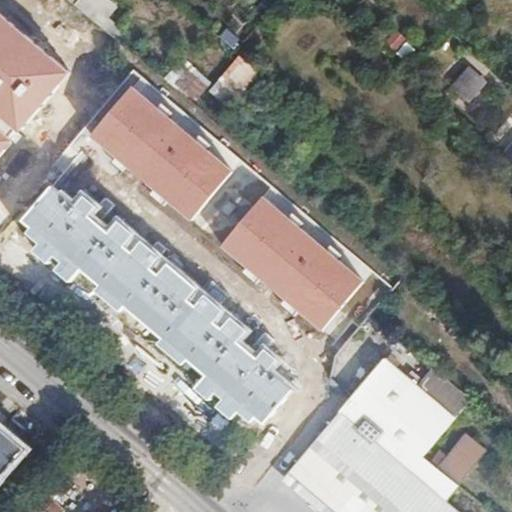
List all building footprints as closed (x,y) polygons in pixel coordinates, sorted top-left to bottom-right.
[(67,0),(97,24),(113,6),(105,0),(67,0)] [(256,0),(238,0),(249,8),(256,0)] [(0,114),(21,132),(69,73),(0,9),(0,114)] [(242,56),(212,86),(185,58),(165,78),(212,125),(262,76),(242,56)] [(462,97),(480,76),(466,63),(446,83),(462,97)] [(233,169),(132,87),(93,133),(194,218),(233,169)] [(0,155),(14,140),(0,128),(0,155)] [(511,137),(500,151),(511,161),(511,137)] [(76,206),(52,185),(23,220),(263,421),(293,387),(270,369),(278,358),(266,347),(256,357),(90,218),(99,207),(85,196),(76,206)] [(365,281),(265,195),(223,245),(323,333),(365,281)] [(291,318),(281,333),(296,343),(306,329),(291,318)] [(355,395),(389,354),(362,331),(328,372),(355,395)] [(339,511),(454,511),(442,502),(456,484),(438,469),(427,459),(457,423),(388,365),(295,475),(339,511)] [(0,471),(22,446),(0,427),(0,471)] [(438,469),(456,484),(486,449),(466,433),(438,469)]
